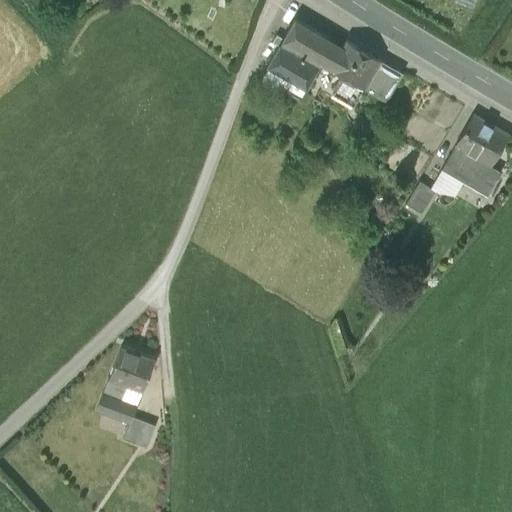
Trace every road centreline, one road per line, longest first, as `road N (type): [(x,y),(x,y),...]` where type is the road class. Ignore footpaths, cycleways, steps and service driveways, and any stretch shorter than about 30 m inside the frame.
road 1 (residential): [(160,284),(273,0)]
road 2 (track): [(173,511),(160,284)]
road 3 (unclassified): [(0,440),(160,284)]
road 4 (tertiary): [(511,98),(350,0)]
